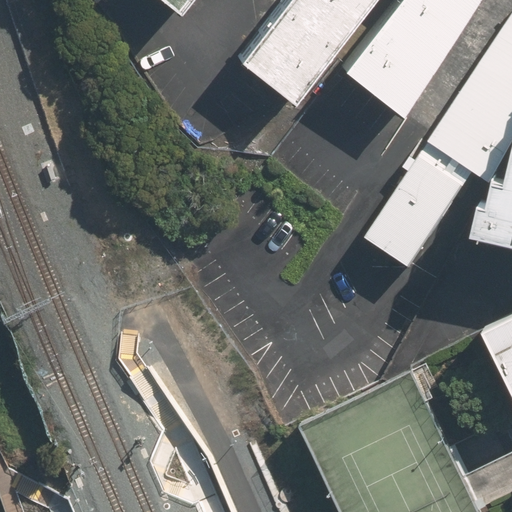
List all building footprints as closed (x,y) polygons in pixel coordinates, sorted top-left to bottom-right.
[(165,0),(177,9),(183,0),(165,0)] [(287,0),(241,60),(290,98),(365,0),(287,0)] [(482,0),(392,0),(342,66),(400,109),(482,0)] [(511,11),(365,233),(410,263),(475,168),(489,177),(511,141),(511,11)] [(511,238),(511,161),(509,176),(498,173),(492,200),(483,198),(475,229),(511,238)] [(511,312),(486,326),(511,377),(511,312)] [(480,511),(413,368),(302,421),(345,511),(480,511)]
